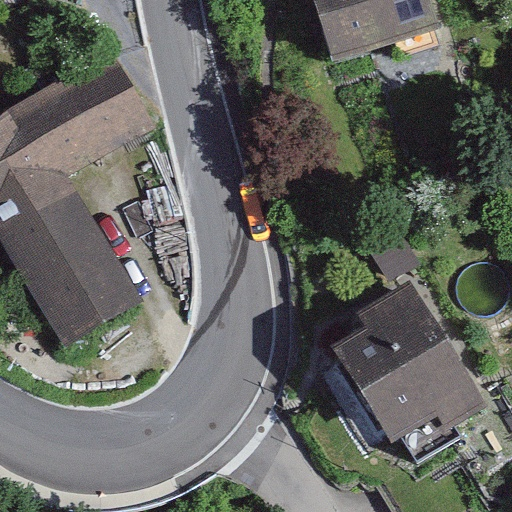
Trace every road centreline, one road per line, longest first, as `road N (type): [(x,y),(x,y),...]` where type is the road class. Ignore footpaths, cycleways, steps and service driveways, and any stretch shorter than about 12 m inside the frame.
road 1 (tertiary): [(215,396),(236,349),(239,290),(179,0)]
road 2 (tertiary): [(0,416),(48,440),(98,449),(151,438),(215,396)]
road 3 (residential): [(215,396),(301,511)]
